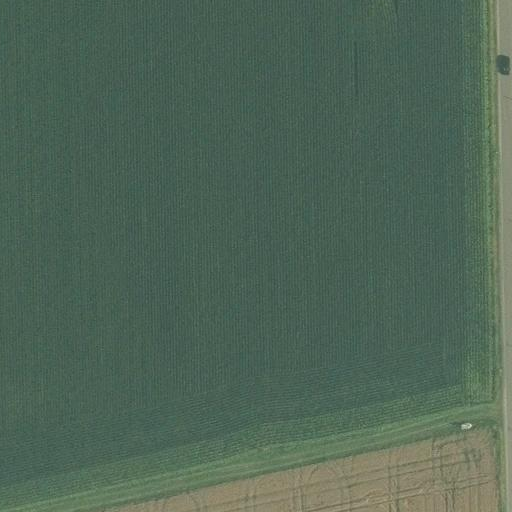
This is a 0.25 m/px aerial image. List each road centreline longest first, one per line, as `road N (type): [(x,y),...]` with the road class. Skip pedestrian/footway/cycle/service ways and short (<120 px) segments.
road 1 (track): [(511,411),(41,511)]
road 2 (tertiary): [(511,298),(505,0)]
